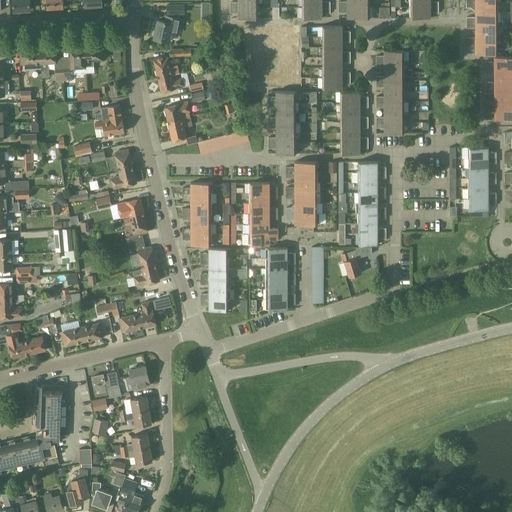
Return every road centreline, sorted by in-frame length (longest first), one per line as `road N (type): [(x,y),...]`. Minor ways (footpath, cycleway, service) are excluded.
road 1 (residential): [(309,320),(395,290),(394,152)]
road 2 (residential): [(150,160),(281,159),(283,245)]
road 3 (unclassified): [(262,497),(294,439),(379,368)]
road 4 (unclassified): [(198,330),(150,160)]
road 5 (residential): [(155,511),(168,468),(164,342)]
road 6 (unclassified): [(218,379),(347,356),(379,368)]
road 7 (unclassified): [(150,160),(133,69),(134,20)]
road 8 (residential): [(26,373),(164,342)]
road 9 (unclassified): [(379,368),(511,328)]
road 10 (residential): [(0,27),(134,20)]
road 11 (unclassified): [(262,497),(218,379)]
